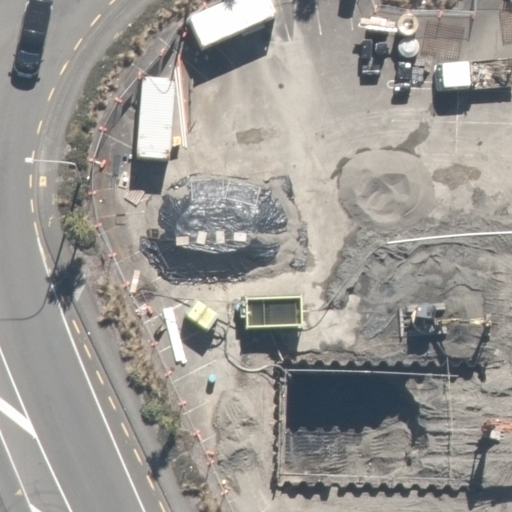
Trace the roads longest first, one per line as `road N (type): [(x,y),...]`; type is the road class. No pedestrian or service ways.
road 1 (secondary): [(39,0),(14,75),(0,217)]
road 2 (secondary): [(0,289),(12,445)]
